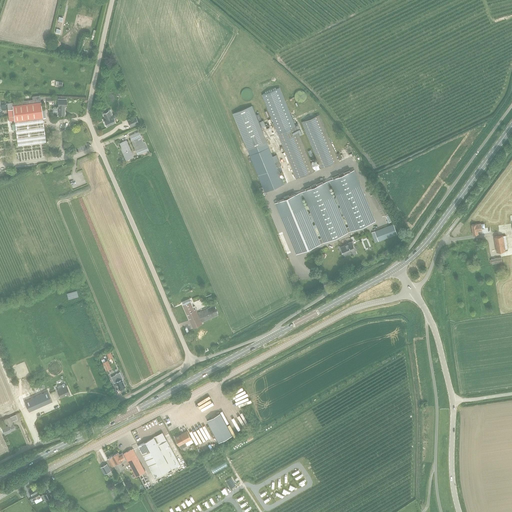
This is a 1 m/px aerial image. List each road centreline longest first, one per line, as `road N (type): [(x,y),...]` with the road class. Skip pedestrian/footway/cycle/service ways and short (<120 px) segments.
road 1 (unclassified): [(0,497),(346,312),(412,290)]
road 2 (tertiary): [(191,362),(88,119),(110,0)]
road 3 (unclassified): [(511,104),(395,269)]
road 4 (unclassified): [(440,511),(426,313)]
road 5 (secondary): [(395,269),(433,234),(511,125)]
road 6 (secondary): [(260,343),(395,269)]
road 7 (secondary): [(127,413),(260,343)]
road 8 (secondary): [(0,479),(127,413)]
road 9 (track): [(383,0),(269,57)]
